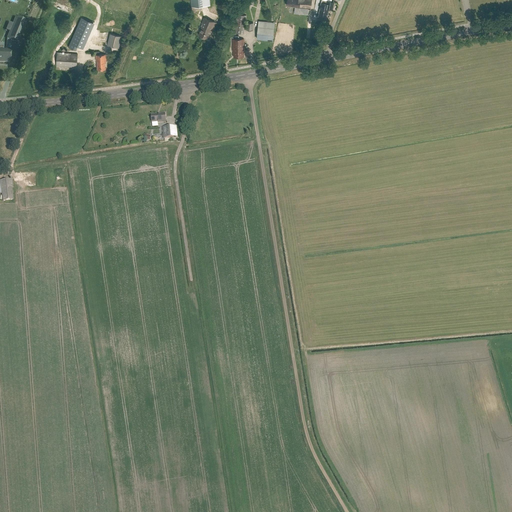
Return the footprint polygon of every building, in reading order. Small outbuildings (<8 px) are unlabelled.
[(299,8),(311,9),(311,0),(287,0),(286,5),(295,6),(295,7),(299,7),(299,8)] [(319,12),(327,14),(328,8),(331,9),(332,5),(333,5),(334,2),(325,0),(321,0),(321,2),(319,12)] [(243,34),(246,15),(237,14),(234,32),(243,34)] [(18,42),(27,21),(15,17),(7,38),(18,42)] [(203,37),(210,20),(204,17),(201,26),(202,26),(198,35),(203,37)] [(210,20),(203,37),(207,38),(210,31),(212,32),(216,22),(210,20)] [(112,32),(118,33),(118,25),(98,24),(98,32),(112,33),(112,32)] [(258,26),(257,38),(273,40),(274,27),(258,26)] [(52,32),(48,44),(54,46),(58,35),(52,32)] [(119,48),(122,36),(110,33),(107,45),(119,48)] [(239,48),(244,48),(244,46),(244,39),(233,39),(233,51),(234,51),(233,51),(239,51),(239,48)] [(233,51),(234,51),(234,57),(244,57),(244,48),(239,48),(239,51),(233,51)] [(2,49),(0,49),(0,61),(9,62),(10,49),(2,49)] [(105,69),(105,62),(106,62),(106,54),(99,54),(99,51),(96,51),(96,60),(97,60),(97,69),(105,69)] [(77,67),(78,54),(57,52),(56,65),(77,67)] [(160,119),(161,123),(166,123),(165,113),(159,114),(157,115),(158,119),(160,119)] [(158,123),(161,123),(160,119),(158,119),(157,115),(151,115),(152,123),(153,127),(158,127),(158,123)] [(163,139),(178,137),(177,126),(162,127),(163,139)] [(12,179),(0,181),(3,201),(13,200),(12,188),(13,188),(12,179)]
